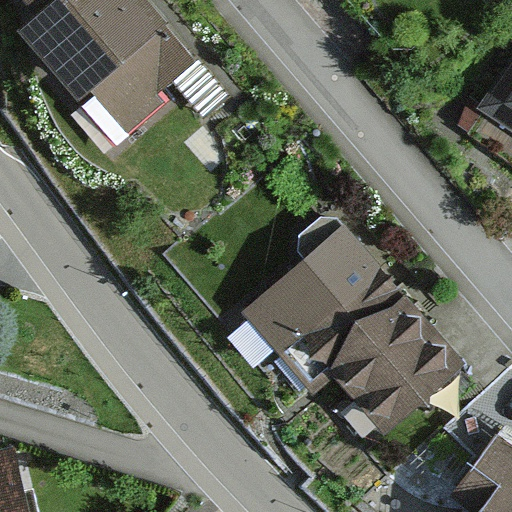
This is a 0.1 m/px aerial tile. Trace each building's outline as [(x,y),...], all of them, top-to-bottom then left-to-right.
[(217,81),(146,0),(55,0),(70,18),(42,42),(137,151),(217,81)] [(511,80),(499,99),(511,107),(511,80)] [(483,369),(348,232),(264,314),(340,391),(364,367),(423,427),(483,369)] [(511,511),(511,452),(484,489),(507,507),(503,511),(511,511)] [(0,455),(0,511),(40,511),(31,464),(0,455)]
